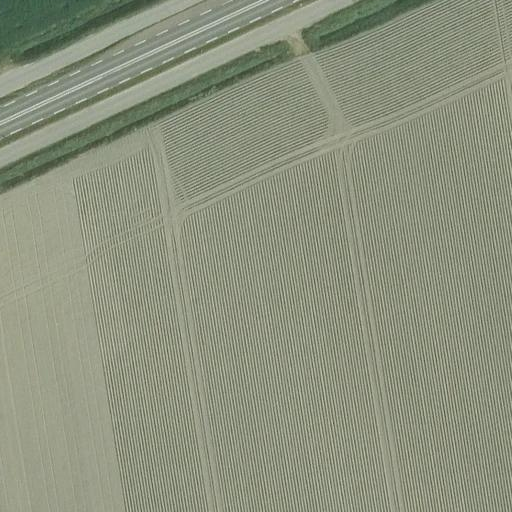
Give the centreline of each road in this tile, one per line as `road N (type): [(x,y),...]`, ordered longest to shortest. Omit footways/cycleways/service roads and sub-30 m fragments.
road 1 (unclassified): [(0,157),(337,0)]
road 2 (primary): [(0,123),(263,0)]
road 3 (unclassified): [(0,87),(187,0)]
